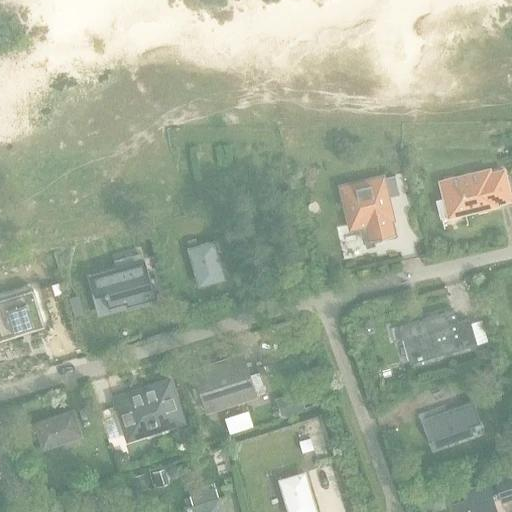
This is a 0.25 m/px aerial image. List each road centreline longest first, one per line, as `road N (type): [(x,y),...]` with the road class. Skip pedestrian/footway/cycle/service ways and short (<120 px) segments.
road 1 (residential): [(0,395),(320,298)]
road 2 (residential): [(396,511),(320,298)]
road 3 (residential): [(320,298),(511,252)]
